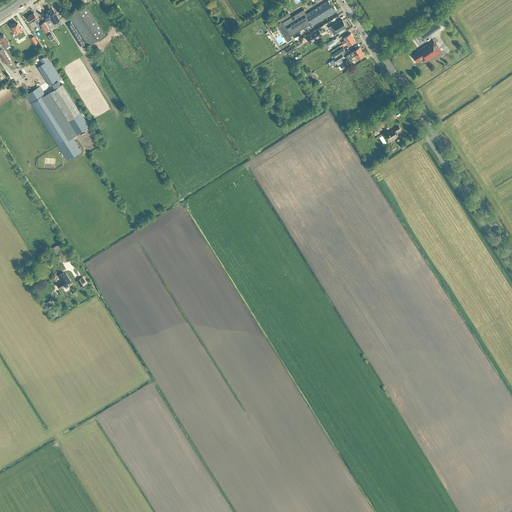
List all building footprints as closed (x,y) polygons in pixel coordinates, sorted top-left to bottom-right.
[(304,9),(282,22),(290,36),(311,23),(313,25),(335,11),(336,10),(334,6),(332,7),(328,1),(307,14),(304,9)] [(105,35),(86,5),(69,16),(88,46),(105,35)] [(54,23),(59,20),(52,8),(48,11),(48,12),(43,15),(46,20),(50,18),(54,23)] [(279,23),(290,15),(287,11),(276,18),(279,23)] [(44,21),(41,23),(37,18),(38,18),(34,12),(28,16),(32,22),(30,23),(33,27),(37,25),(38,27),(40,26),(45,32),(49,29),(44,21)] [(338,31),(346,26),(342,20),(339,22),(338,21),(333,24),(329,27),(334,35),(338,32),(338,31)] [(437,21),(419,33),(423,38),(441,27),(437,21)] [(20,38),(23,37),(26,35),(21,27),(18,23),(16,24),(16,23),(12,26),(20,38)] [(322,35),(319,29),(307,37),(311,42),(322,35)] [(343,43),(353,37),(351,33),(344,37),(345,39),(342,41),(343,43)] [(0,48),(3,47),(4,48),(6,47),(9,45),(9,44),(8,42),(3,34),(0,36),(0,48)] [(353,37),(343,43),(344,45),(347,43),(349,45),(356,41),(353,37)] [(333,39),(324,44),(327,48),(329,47),(336,43),(333,40),(333,39)] [(425,62),(441,51),(436,43),(435,43),(433,40),(417,50),(417,51),(412,55),(417,62),(422,58),(425,62)] [(298,41),(291,46),(293,49),(300,44),(298,41)] [(4,48),(3,47),(0,48),(0,53),(6,63),(7,65),(11,62),(10,60),(3,49),(4,48)] [(332,54),(335,58),(345,51),(343,47),(332,54)] [(353,51),(346,55),(349,59),(351,57),(362,51),(359,47),(352,51),(353,51)] [(351,57),(349,59),(350,60),(350,61),(353,59),(356,57),(357,59),(364,55),(362,51),(351,57)] [(334,59),(336,62),(344,57),(342,54),(334,59)] [(48,60),(38,66),(50,86),(60,79),(48,60)] [(343,69),(348,65),(346,61),(340,64),(343,69)] [(318,78),(314,71),(310,74),(313,79),(314,81),(318,78)] [(63,84),(49,92),(68,122),(81,113),(63,84)] [(67,159),(81,151),(40,86),(26,95),(67,159)] [(380,130),(385,128),(383,122),(377,125),(380,130)] [(396,132),(401,129),(398,125),(394,127),(393,127),(382,133),(387,142),(399,136),(396,132)] [(376,126),(371,128),(374,134),(379,131),(376,126)] [(62,281),(57,284),(59,288),(64,285),(65,287),(66,287),(68,286),(68,285),(67,284),(71,281),(66,273),(65,274),(64,272),(58,275),(62,281)]
